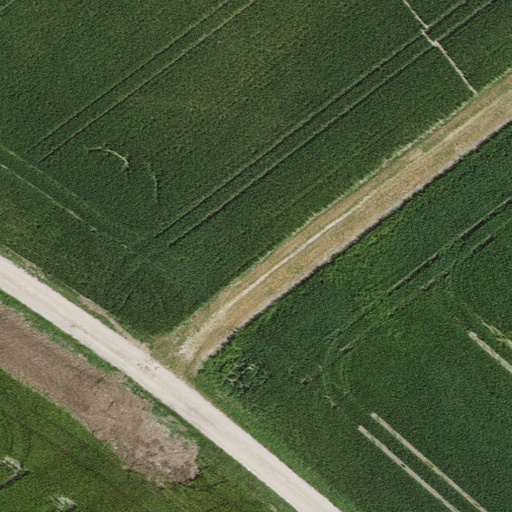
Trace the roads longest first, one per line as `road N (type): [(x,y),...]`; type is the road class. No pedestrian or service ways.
road 1 (track): [(159,378),(511,109)]
road 2 (track): [(316,511),(159,378),(0,274)]
